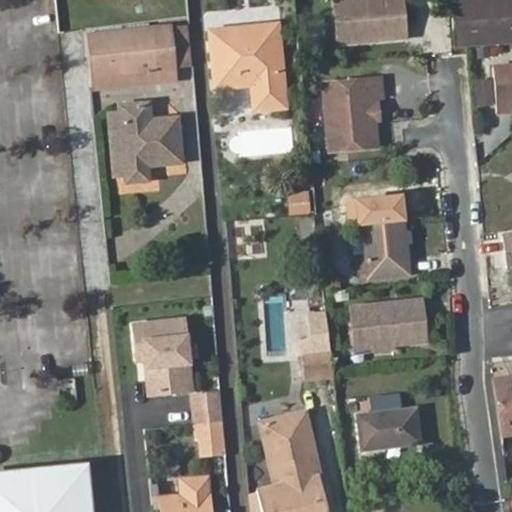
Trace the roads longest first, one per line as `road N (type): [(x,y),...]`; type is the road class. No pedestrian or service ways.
road 1 (residential): [(493,511),(451,72)]
road 2 (unknown): [(130,511),(94,97)]
